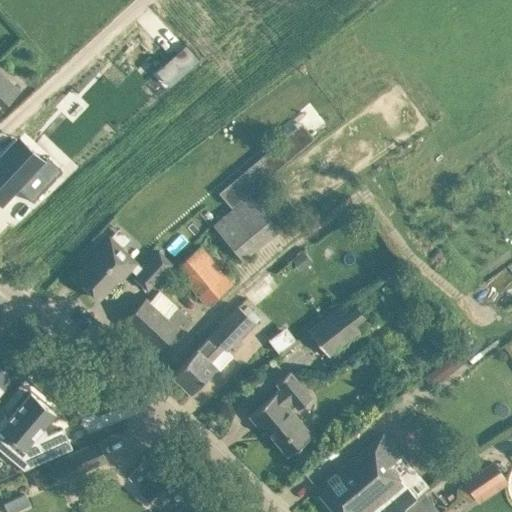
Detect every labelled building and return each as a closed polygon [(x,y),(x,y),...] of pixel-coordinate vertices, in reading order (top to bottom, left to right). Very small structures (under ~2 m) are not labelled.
[(104,80),(86,97),(111,125),(149,92),(114,54),(95,71),(104,80)] [(20,91),(0,69),(0,101),(5,106),(20,91)] [(217,191),(230,206),(312,136),(299,121),(217,191)] [(18,143),(0,159),(0,206),(18,189),(32,204),(61,177),(48,162),(46,165),(45,164),(41,167),(18,143)] [(243,260),(293,216),(262,182),(213,225),(243,260)] [(147,289),(172,263),(158,251),(143,267),(109,235),(92,254),(93,256),(74,276),(99,299),(118,279),(120,280),(130,269),(136,274),(134,277),(147,289)] [(174,268),(182,278),(206,306),(233,282),(231,280),(235,277),(229,270),(225,273),(201,244),(174,268)] [(129,328),(130,328),(155,350),(168,336),(187,315),(161,292),(151,302),(146,297),(123,323),(129,328)] [(355,303),(344,310),(339,304),(308,329),(328,357),(361,332),(355,324),(365,317),(355,303)] [(190,392),(205,378),(216,366),(219,369),(232,355),(225,349),(253,321),(239,307),(199,347),(198,347),(172,374),(190,392)] [(456,342),(441,322),(425,333),(440,354),(456,342)] [(457,351),(440,364),(448,374),(464,361),(457,351)] [(0,389),(11,376),(0,366),(0,389)] [(275,383),(279,389),(249,415),(264,433),(267,430),(287,454),(313,433),(294,410),(312,395),(290,369),(275,383)] [(5,416),(0,421),(0,449),(24,469),(72,448),(63,428),(47,435),(44,427),(56,414),(30,392),(8,419),(5,416)] [(316,489),(335,511),(398,511),(416,497),(415,496),(422,490),(428,485),(400,453),(383,433),(316,489)] [(98,439),(53,459),(62,479),(106,460),(98,439)] [(138,467),(139,467),(151,478),(139,490),(158,509),(169,498),(174,503),(194,483),(166,456),(160,462),(150,453),(137,467),(138,467)] [(505,477),(493,460),(463,481),(475,498),(505,477)] [(43,467),(30,473),(37,489),(50,483),(49,481),(53,479),(48,467),(44,468),(43,467)] [(440,511),(422,490),(415,496),(416,497),(398,511),(440,511)] [(14,499),(3,503),(7,511),(13,511),(19,509),(14,499)]
